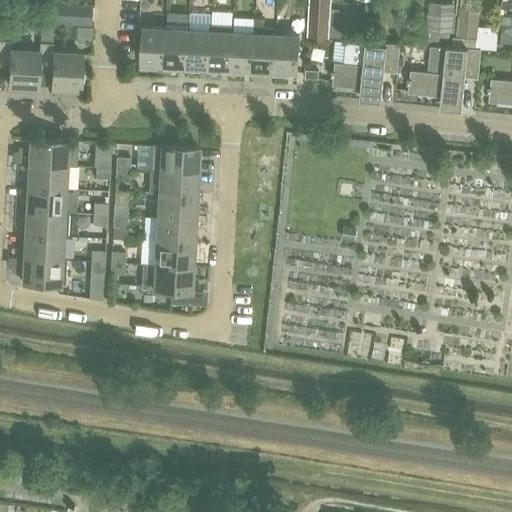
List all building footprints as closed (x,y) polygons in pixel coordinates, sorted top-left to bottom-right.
[(309,0),(307,37),(329,38),(331,0),(309,0)] [(456,2),(428,1),(426,30),(430,30),(429,41),(450,42),(450,32),(454,32),(456,2)] [(51,3),(50,23),(91,25),(92,6),(51,3)] [(467,8),(460,7),(459,7),(455,38),(453,38),(452,47),(477,48),(477,41),(479,27),(481,10),(467,8)] [(511,16),(502,15),(500,42),(511,43),(511,16)] [(210,25),(210,29),(189,28),(186,70),(201,71),(201,66),(208,67),(207,71),(208,71),(211,25),(210,25)] [(233,26),(211,25),(208,71),(223,72),(223,67),(230,68),(229,73),(230,73),(233,26)] [(164,69),(167,27),(144,26),(142,60),(141,68),(157,69),(157,64),(164,64),(164,69)] [(245,73),(245,69),(252,69),(251,74),(252,74),(255,27),(254,27),(254,32),(233,31),(234,26),(233,26),(230,73),(245,73)] [(189,28),(167,27),(164,69),(179,70),(179,65),(186,65),(186,70),(189,28)] [(267,75),(267,70),(274,70),(273,75),(274,75),(277,28),(255,27),(252,74),(267,75)] [(299,34),(277,33),(278,28),(277,28),(274,75),(288,76),(289,71),(297,71),(299,34)] [(37,86),(38,68),(39,51),(10,50),(11,40),(0,39),(0,65),(9,66),(8,84),(37,86)] [(360,95),(360,99),(381,101),(383,81),(384,71),(397,72),(400,44),(386,43),(366,42),(335,40),(332,61),(335,62),(334,70),(332,70),(331,76),(334,76),(333,84),(361,87),(360,95)] [(53,42),(39,42),(39,51),(38,68),(51,69),(51,86),(80,88),(80,83),(83,83),(84,69),(81,69),(82,53),(53,52),(53,42)] [(465,77),(478,78),(481,48),(477,48),(452,47),(447,47),(444,73),(411,69),(410,78),(408,78),(407,84),(409,84),(409,92),(442,96),(441,108),(462,110),(465,77)] [(511,79),(491,78),(491,86),(488,86),(488,92),(490,92),(489,101),(511,103),(511,79)] [(28,162),(66,165),(76,165),(77,140),(29,138),(28,162)] [(150,169),(197,172),(199,147),(151,144),(150,169)] [(96,166),(110,167),(110,156),(96,155),(96,166)] [(116,156),(116,167),(130,168),(130,157),(116,156)] [(65,188),(66,165),(28,162),(27,186),(65,188)] [(109,178),(110,167),(96,166),(95,177),(109,178)] [(129,179),(130,168),(116,167),(115,178),(129,179)] [(196,195),(197,172),(150,169),(149,193),(158,193),(196,195)] [(65,188),(27,186),(26,210),(68,212),(69,211),(64,211),(65,188)] [(195,219),(196,195),(158,193),(157,217),(195,219)] [(108,203),(94,202),(93,213),(107,214),(108,203)] [(114,203),(113,214),(127,215),(128,204),(114,203)] [(24,233),(67,236),(68,212),(26,210),(24,233)] [(107,214),(93,213),(93,224),(107,225),(107,214)] [(127,215),(113,214),(113,225),(127,226),(127,215)] [(156,240),(194,242),(195,219),(157,217),(156,240)] [(62,236),(67,236),(24,233),(23,257),(66,259),(66,258),(61,258),(62,236)] [(154,264),(192,266),(194,242),(156,240),(154,264)] [(105,250),(91,249),(91,260),(105,261),(105,250)] [(111,262),(125,262),(125,251),(111,250),(111,262)] [(66,259),(23,257),(22,281),(54,283),(54,292),(64,294),(66,259)] [(105,261),(91,260),(89,298),(103,300),(105,261)] [(110,273),(124,273),(125,262),(111,262),(110,273)] [(191,290),(192,266),(154,264),(153,288),(191,290)]
